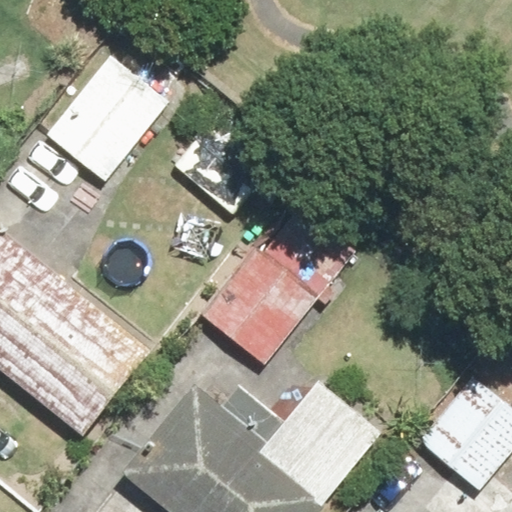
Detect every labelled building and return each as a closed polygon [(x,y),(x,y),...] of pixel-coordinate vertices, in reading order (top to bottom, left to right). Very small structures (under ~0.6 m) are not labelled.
[(183,89),(121,39),(48,131),(110,180),(183,89)] [(368,232),(310,183),(202,313),(260,362),(368,232)] [(0,222),(0,361),(91,436),(160,353),(0,222)] [(511,461),(511,397),(480,370),(422,440),(486,493),(511,461)] [(202,381),(127,472),(177,511),(323,511),(387,434),(321,380),(288,420),(245,385),(230,404),(202,381)]
